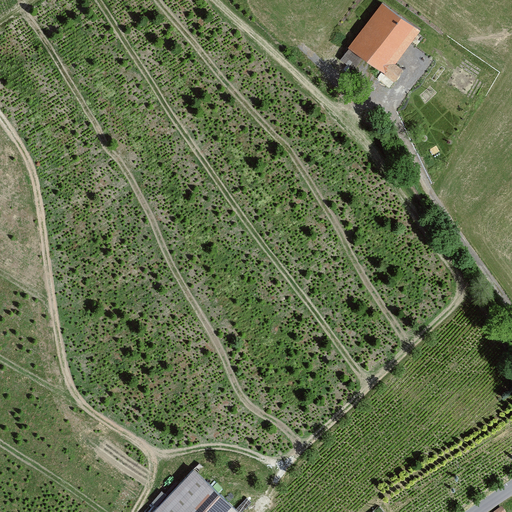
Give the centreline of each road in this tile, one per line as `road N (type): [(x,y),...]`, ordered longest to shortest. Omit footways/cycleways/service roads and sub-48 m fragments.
road 1 (track): [(216,0),(369,143),(462,287),(453,306),(294,459),(260,511)]
road 2 (track): [(0,119),(33,166),(54,337),(75,394),(156,464),(134,511)]
